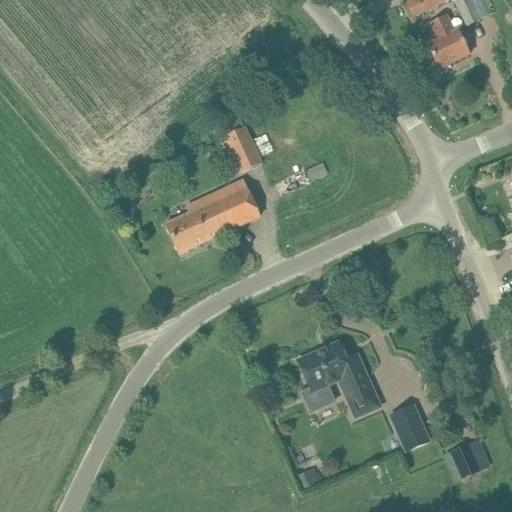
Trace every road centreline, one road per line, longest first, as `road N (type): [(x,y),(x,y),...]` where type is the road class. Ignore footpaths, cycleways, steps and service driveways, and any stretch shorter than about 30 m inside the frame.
road 1 (unclassified): [(187,319),(436,197)]
road 2 (unclassified): [(73,511),(122,406),(187,319)]
road 3 (unclassified): [(440,161),(306,0)]
road 4 (unclassified): [(0,397),(187,319)]
road 5 (unclassified): [(511,384),(436,197)]
